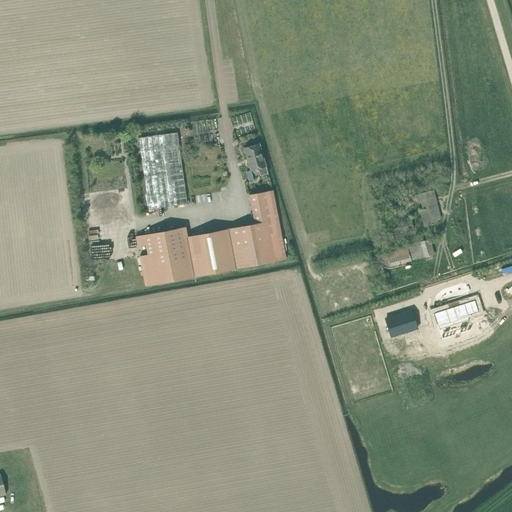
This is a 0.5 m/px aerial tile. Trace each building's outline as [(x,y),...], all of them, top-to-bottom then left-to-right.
[(177,133),(138,138),(148,209),(187,204),(177,133)] [(259,144),(243,148),(250,171),(255,170),(259,172),(260,176),(268,174),(259,144)] [(249,195),(255,223),(186,237),(185,227),(135,236),(137,247),(146,245),(147,255),(139,256),(145,286),(286,259),(272,190),(249,195)] [(433,191),(420,195),(423,210),(421,210),(425,227),(438,224),(437,220),(441,219),(433,191)] [(411,218),(400,221),(402,232),(414,228),(411,218)] [(430,239),(408,245),(412,261),(434,254),(430,239)] [(407,248),(386,253),(388,261),(409,255),(407,248)] [(475,300),(434,313),(442,339),(471,330),(468,321),(470,320),(468,315),(478,311),(475,300)] [(410,311),(383,319),(389,337),(416,328),(410,311)]
